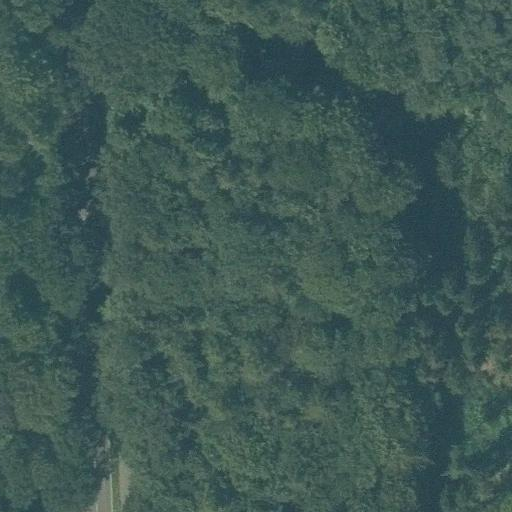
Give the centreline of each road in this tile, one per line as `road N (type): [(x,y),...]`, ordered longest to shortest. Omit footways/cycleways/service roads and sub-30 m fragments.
road 1 (primary): [(98,511),(81,0)]
road 2 (track): [(511,114),(295,25)]
